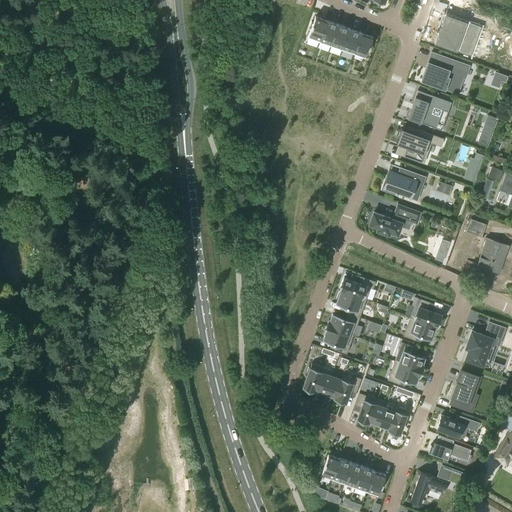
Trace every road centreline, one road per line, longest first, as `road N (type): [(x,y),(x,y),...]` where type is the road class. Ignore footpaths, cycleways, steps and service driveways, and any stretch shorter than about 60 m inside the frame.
road 1 (secondary): [(258,511),(209,360),(174,0)]
road 2 (residential): [(343,230),(287,389),(405,464)]
road 3 (residential): [(414,34),(343,230)]
road 4 (residential): [(467,294),(405,464)]
road 5 (residential): [(467,294),(343,230)]
